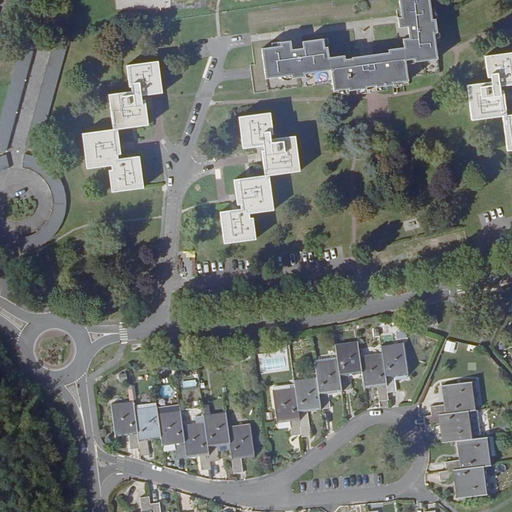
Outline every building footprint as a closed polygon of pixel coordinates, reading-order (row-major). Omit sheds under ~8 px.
[(324,42),(324,33),(302,35),(303,40),(291,41),(290,32),(282,33),(282,37),(271,38),(272,39),(262,40),(264,70),(279,69),(290,68),(291,71),(304,69),(304,65),(315,64),(330,63),(332,89),(338,88),(349,87),(357,87),(367,86),(367,83),(377,82),(377,84),(386,83),(386,81),(394,81),(394,79),(409,78),(407,61),(407,56),(415,56),(416,58),(439,57),(437,42),(436,30),(439,30),(438,15),(434,16),(433,4),(432,0),(402,0),(402,5),(402,14),(399,14),(399,24),(409,24),(410,35),(403,36),(404,44),(389,46),(389,49),(345,53),(345,50),(329,52),(328,41),(324,42)] [(0,146),(5,147),(34,40),(19,42),(0,113),(0,146)] [(64,47),(51,44),(24,143),(37,147),(64,47)] [(511,83),(511,52),(487,55),(490,76),(493,76),(493,81),(468,83),(472,119),(503,116),(507,151),(511,150),(511,113),(507,114),(506,100),(501,100),(500,90),(500,85),(511,83)] [(161,89),(157,59),(125,63),(128,84),(132,83),(132,89),(108,92),(112,127),(82,130),(86,165),(111,162),(111,167),(109,167),(108,167),(111,189),(142,185),(138,152),(116,155),(116,151),(114,141),(118,140),(116,126),(148,123),(146,107),(141,108),(140,96),(139,92),(161,89)] [(268,108),(236,112),(240,144),(262,141),(263,145),(265,156),(261,157),(263,170),(232,174),(234,190),(238,189),(239,199),(240,205),(218,207),(223,239),(254,235),(251,213),(247,213),(247,208),(272,205),(267,170),(297,166),(292,132),(268,135),(267,129),(271,129),(268,108)] [(0,240),(4,232),(0,230),(0,166),(10,162),(9,150),(0,152),(0,240)] [(24,150),(24,163),(31,165),(36,167),(43,173),(47,177),(49,182),(52,187),(52,190),(54,196),(53,202),(53,206),(52,210),(50,214),(48,218),(45,221),(41,226),(37,229),(32,232),(28,233),(23,235),(19,234),(20,247),(24,247),(32,246),(40,242),(47,238),(52,233),(57,228),(61,220),(64,213),(66,205),(66,196),(65,188),(61,178),(57,171),(51,164),(43,157),(34,153),(27,151),(24,150)] [(434,258),(434,257),(465,252),(462,233),(407,243),(411,263),(434,258)] [(428,325),(439,323),(436,313),(426,314),(428,325)] [(447,339),(444,350),(455,353),(458,343),(447,339)] [(360,356),(359,352),(358,341),(336,344),(338,356),(338,359),(339,364),(342,391),(351,391),(350,377),(362,376),(360,356)] [(408,378),(404,344),(382,346),(383,353),(383,354),(388,393),(397,392),(396,380),(408,378)] [(388,393),(383,354),(360,356),(362,376),(364,391),(377,389),(378,402),(389,401),(388,393)] [(342,391),(339,364),(338,359),(315,362),(317,377),(319,389),(321,409),(332,408),(330,396),(342,394),(342,391)] [(321,409),(319,389),(317,377),(295,380),(296,387),(299,409),(302,434),(302,437),(312,435),(310,414),(322,412),(321,409)] [(184,388),(197,386),(196,379),(182,381),(184,388)] [(296,387),(295,380),(273,383),(274,389),(296,387)] [(481,408),(478,380),(443,384),(445,404),(431,405),(432,415),(481,408)] [(302,434),(299,409),(296,387),(274,389),(278,424),(292,422),(293,435),(302,434)] [(139,447),(135,416),(134,406),(133,400),(110,402),(115,436),(128,435),(129,448),(139,447)] [(180,408),(179,402),(157,405),(157,411),(180,408)] [(157,405),(156,404),(134,406),(135,416),(139,447),(140,454),(151,453),(149,440),(161,439),(160,433),(157,411),(157,405)] [(186,456),(180,408),(157,411),(160,433),(161,439),(162,445),(175,444),(177,457),(186,456)] [(477,437),(474,409),(432,415),(427,415),(428,424),(440,423),(442,442),(458,440),(462,439),(477,437)] [(227,426),(225,411),(225,410),(209,413),(202,414),(203,420),(204,426),(209,461),(219,459),(217,447),(230,446),(227,426)] [(202,414),(202,413),(194,414),(195,422),(203,420),(202,414)] [(209,461),(204,426),(203,420),(195,422),(182,423),(186,456),(186,458),(199,456),(201,469),(210,468),(209,461)] [(254,457),(250,423),(227,426),(230,446),(233,472),(244,471),(242,459),(254,457)] [(496,463),(493,440),(492,435),(462,439),(458,440),(460,459),(445,461),(446,470),(479,466),(489,464),(496,463)] [(489,464),(479,466),(446,470),(439,471),(440,480),(455,478),(458,498),(493,493),(489,464)] [(151,511),(148,493),(139,494),(140,501),(141,508),(122,511),(151,511)] [(159,511),(158,499),(150,500),(151,511),(159,511)] [(141,508),(140,501),(122,504),(122,511),(141,508)]
